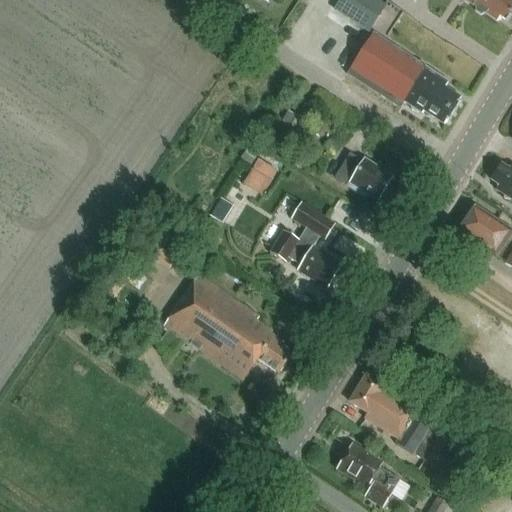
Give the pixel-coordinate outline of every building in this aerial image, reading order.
[(338,0),(332,10),(368,33),(385,6),(374,0),(338,0)] [(501,18),(507,22),(511,15),(511,3),(511,0),(465,0),(465,1),(485,15),(486,14),(498,22),(501,18)] [(424,112),(444,126),(461,100),(445,90),(449,83),(373,34),(348,74),(401,110),(405,103),(423,115),(424,112)] [(290,143),(304,122),(287,111),(274,132),(290,143)] [(251,146),(242,161),(251,166),(260,152),(251,146)] [(367,196),(378,203),(393,179),(365,161),(362,165),(351,157),(336,180),(365,199),(367,196)] [(258,160),(253,170),(271,181),(277,172),(258,160)] [(511,165),(509,170),(502,166),(491,182),(498,186),(495,191),(511,201),(511,165)] [(214,235),(232,207),(220,199),(202,227),(214,235)] [(299,242),(284,232),(270,254),(285,263),(288,259),(301,267),(298,272),(328,291),(342,268),(314,250),(321,239),(326,243),(336,227),(302,206),(292,221),(306,230),(299,242)] [(458,233),(495,258),(511,234),(475,209),(458,233)] [(164,234),(148,257),(169,271),(184,248),(164,234)] [(256,361),(278,377),(292,357),(281,349),(283,346),(270,336),(272,333),(256,322),(258,318),(200,278),(165,328),(242,382),(256,361)] [(179,339),(167,330),(154,348),(167,357),(179,339)] [(364,420),(398,441),(396,445),(413,456),(416,451),(428,459),(425,464),(436,471),(426,488),(454,505),(464,489),(455,483),(475,450),(458,439),(461,433),(451,426),(447,432),(433,423),(416,413),(416,412),(383,392),(386,388),(366,376),(349,404),(368,415),(364,420)] [(373,486),(366,498),(383,509),(400,482),(379,469),(382,465),(352,447),(337,471),(367,489),(370,484),(373,486)] [(445,511),(449,507),(436,499),(427,511),(445,511)]
